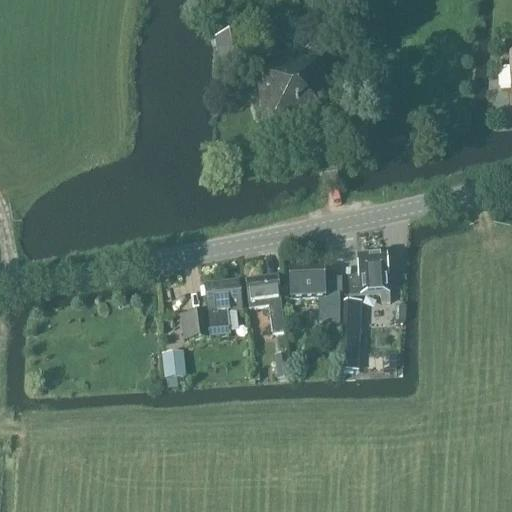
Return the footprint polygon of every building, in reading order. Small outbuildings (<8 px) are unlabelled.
[(249,71),(243,35),(216,39),(221,75),(249,71)] [(333,122),(322,57),(255,68),(267,137),(312,129),(312,126),(333,122)] [(498,71),(500,90),(511,90),(511,100),(511,57),(510,58),(510,70),(498,71)] [(386,255),(357,257),(358,279),(349,279),(350,297),(388,295),(386,255)] [(325,280),(325,267),(290,268),(291,301),(318,300),(319,333),(339,332),(338,298),(340,298),(340,280),(325,280)] [(285,337),(278,279),(246,283),(250,313),(270,310),(274,338),(285,337)] [(208,314),(188,316),(190,342),(230,338),(228,315),(243,314),(240,284),(205,288),(208,314)] [(405,324),(406,309),(395,308),(394,324),(405,324)] [(359,324),(344,324),(343,347),(358,347),(359,324)] [(285,341),(278,342),(279,353),(287,352),(285,341)] [(333,342),(332,357),(341,357),(342,343),(333,342)] [(296,360),(295,345),(287,345),(289,361),(296,360)] [(186,380),(183,354),(163,356),(165,382),(186,380)] [(288,357),(274,359),(277,383),(291,381),(288,357)]
